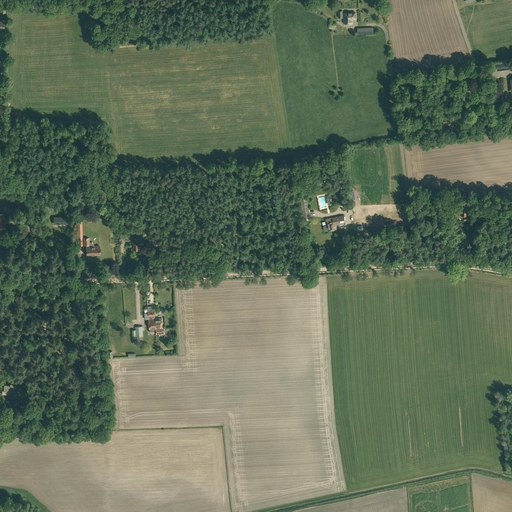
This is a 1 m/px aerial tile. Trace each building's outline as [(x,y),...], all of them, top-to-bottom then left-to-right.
[(344,13),(344,23),(353,23),(353,19),(355,18),(355,13),(344,13)] [(496,63),(497,70),(509,68),(508,62),(496,63)] [(300,199),(303,219),(310,218),(307,198),(300,199)] [(327,222),(328,231),(337,229),(336,224),(345,222),(344,216),(330,218),(325,219),(326,222),(327,222)] [(89,238),(84,238),(85,245),(87,245),(87,255),(100,254),(100,246),(90,246),(89,238)] [(156,329),(156,334),(165,333),(164,328),(162,328),(162,318),(155,318),(156,329)] [(132,330),(133,338),(136,338),(136,336),(143,336),(142,326),(135,327),(135,330),(132,330)] [(78,359),(78,362),(81,361),(81,359),(81,355),(80,355),(80,353),(77,354),(77,356),(72,356),(73,360),(78,359)]
